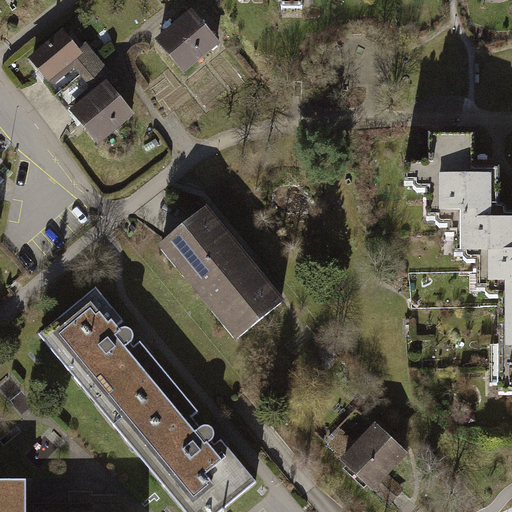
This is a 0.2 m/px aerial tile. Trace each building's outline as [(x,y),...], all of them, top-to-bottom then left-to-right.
[(193,18),(157,48),(188,85),(224,56),(193,18)] [(65,36),(29,65),(54,96),(90,67),(65,36)] [(111,92),(75,121),(103,156),(139,127),(111,92)] [(483,150),(432,151),(432,183),(416,183),(416,205),(444,205),(444,236),(473,235),(510,235),(510,184),(483,184),(483,150)] [(0,186),(12,174),(0,162),(0,186)] [(217,219),(165,257),(239,355),(290,316),(217,219)] [(511,234),(510,235),(473,235),(473,274),(500,273),(500,283),(511,282),(511,234)] [(500,306),(511,305),(511,282),(500,283),(500,306)] [(47,336),(68,364),(132,447),(190,402),(105,292),(47,336)] [(254,511),(267,503),(190,402),(132,447),(181,511),(254,511)] [(381,432),(346,470),(391,511),(392,511),(407,497),(394,485),(414,463),(381,432)] [(17,511),(17,480),(0,479),(0,511),(17,511)]
